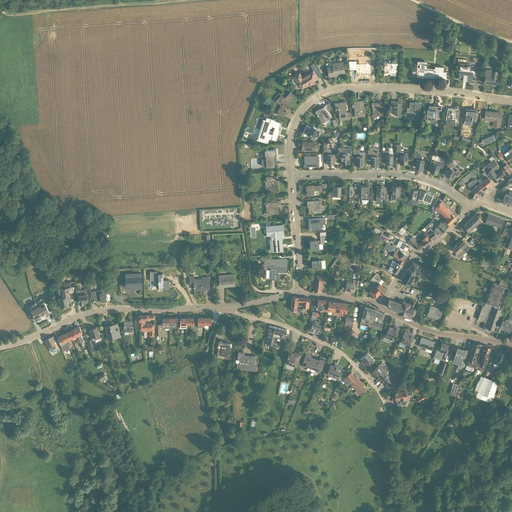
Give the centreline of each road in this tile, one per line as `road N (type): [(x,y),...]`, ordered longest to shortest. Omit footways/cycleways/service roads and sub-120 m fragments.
road 1 (residential): [(290,174),(294,122),(329,91),(409,89),(511,101)]
road 2 (residential): [(397,461),(380,394),(345,355),(228,307)]
road 3 (tertiary): [(0,346),(92,312),(228,307)]
road 4 (residential): [(469,210),(420,178),(290,174)]
road 5 (tertiary): [(511,345),(434,332),(379,304)]
road 6 (residential): [(379,304),(410,258),(469,210)]
road 7 (track): [(122,5),(2,12)]
